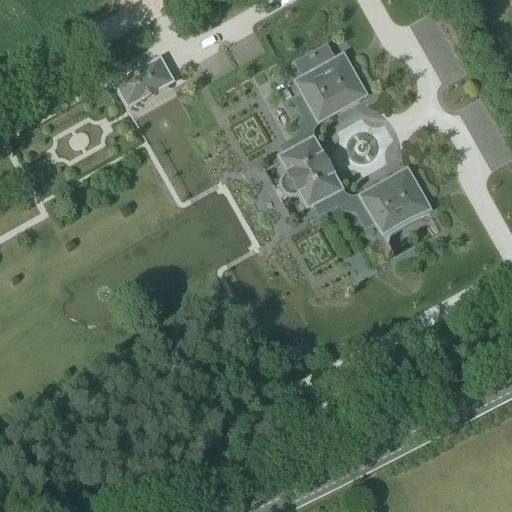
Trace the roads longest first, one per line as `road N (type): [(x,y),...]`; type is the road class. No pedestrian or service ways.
road 1 (unclassified): [(260,511),(511,387)]
road 2 (track): [(159,0),(0,89)]
